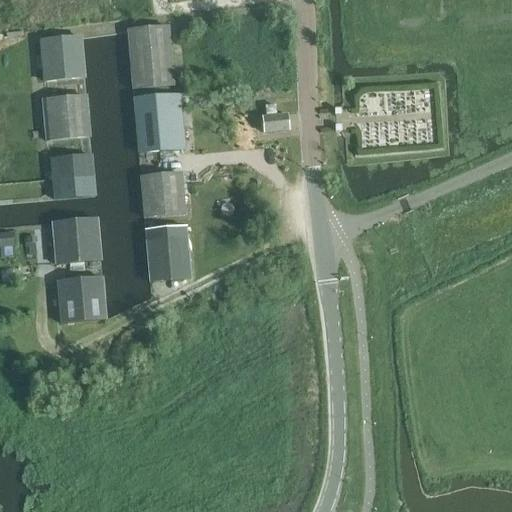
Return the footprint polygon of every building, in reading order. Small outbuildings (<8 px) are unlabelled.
[(131,32),(127,33),(127,35),(132,91),(173,87),(168,29),(131,32)] [(80,40),(40,43),(44,83),(84,80),(80,42),(80,40)] [(179,96),(133,100),(135,115),(136,135),(138,155),(184,151),(181,112),(179,96)] [(85,99),(45,102),(47,123),(49,142),(89,139),(87,118),(85,99)] [(266,116),(275,115),(274,107),(265,108),(266,116)] [(264,134),(288,132),(287,116),(262,119),(264,134)] [(91,158),(50,161),(52,181),(54,201),(94,198),(92,177),(91,158)] [(180,176),(140,179),(142,200),(144,219),(184,216),(182,196),(180,176)] [(96,222),(52,226),(54,246),(55,266),(100,261),(98,241),(96,222)] [(0,248),(14,247),(13,234),(0,234),(0,248)] [(186,240),(146,244),(150,284),(189,280),(186,240)] [(101,281),(57,285),(59,305),(61,325),(105,321),(103,300),(101,281)]
